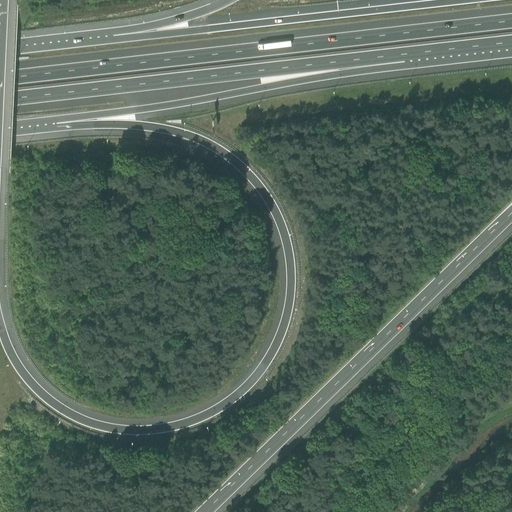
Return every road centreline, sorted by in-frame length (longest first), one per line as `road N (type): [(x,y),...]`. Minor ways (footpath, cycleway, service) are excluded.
road 1 (motorway): [(56,121),(177,132),(231,160),(260,189),(282,230),(290,274),(284,320),(266,360),(230,399),(195,419),(152,429),(98,425),(61,410),(19,368),(0,325)]
road 2 (motorway): [(511,20),(0,79)]
road 3 (motorway): [(211,511),(511,216)]
road 4 (motorway): [(0,100),(408,57)]
road 5 (motorway): [(56,121),(233,95),(408,57)]
road 6 (motorway): [(451,0),(109,37)]
road 7 (track): [(396,511),(511,387)]
road 8 (motorway): [(230,0),(109,37)]
